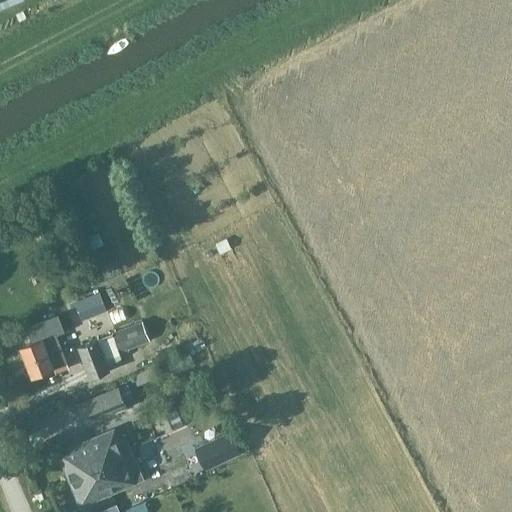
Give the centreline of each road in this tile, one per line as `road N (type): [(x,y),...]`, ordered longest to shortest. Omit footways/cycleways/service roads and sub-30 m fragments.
road 1 (track): [(328,0),(0,176)]
road 2 (track): [(130,0),(0,69)]
